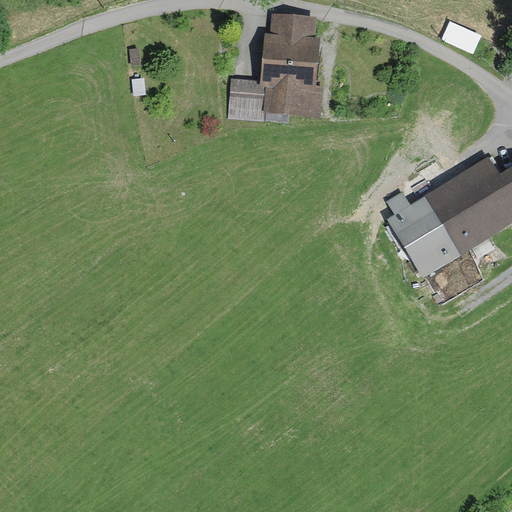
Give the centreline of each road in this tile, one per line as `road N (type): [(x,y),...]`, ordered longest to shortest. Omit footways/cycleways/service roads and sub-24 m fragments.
road 1 (residential): [(247,0),(406,35),(511,95)]
road 2 (residential): [(0,63),(90,27),(211,0)]
